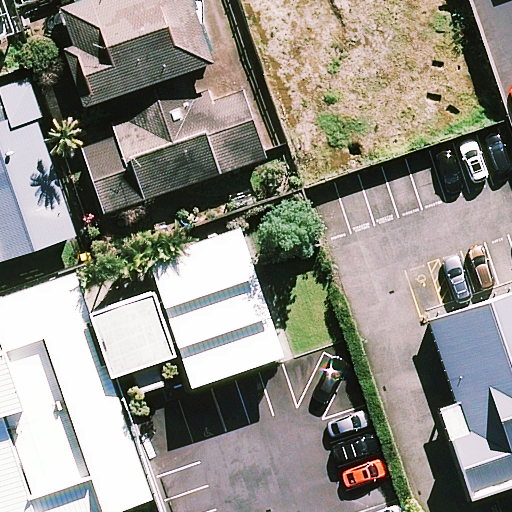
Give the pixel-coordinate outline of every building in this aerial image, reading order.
[(44,0),(79,93),(111,81),(124,117),(92,128),(112,182),(269,124),(248,66),(203,83),(188,43),(203,37),(188,0),(44,0)] [(280,0),(296,43),(355,21),(346,0),(280,0)] [(468,6),(466,0),(420,0),(426,19),(468,6)] [(31,60),(0,71),(0,248),(89,216),(31,60)] [(391,152),(372,98),(289,128),(308,183),(391,152)] [(237,206),(149,238),(200,375),(288,343),(237,206)] [(74,249),(0,275),(0,511),(54,511),(157,475),(74,249)] [(511,440),(511,271),(432,300),(487,449),(511,440)]
